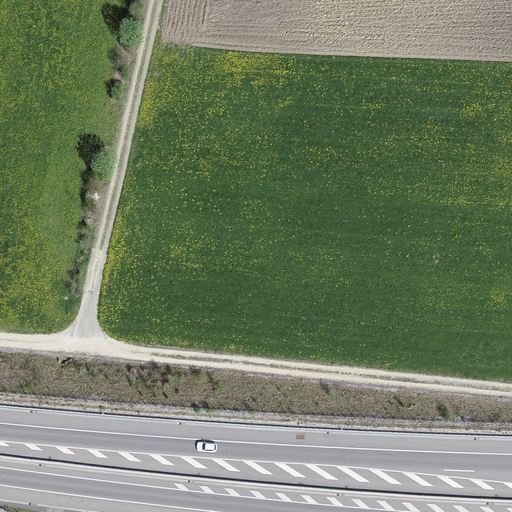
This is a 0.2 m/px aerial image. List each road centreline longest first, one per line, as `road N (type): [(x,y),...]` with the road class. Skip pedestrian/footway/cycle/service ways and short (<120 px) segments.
road 1 (track): [(0,340),(511,388)]
road 2 (motorway): [(511,467),(0,429)]
road 3 (track): [(80,345),(154,0)]
road 4 (trunk): [(0,474),(317,511)]
